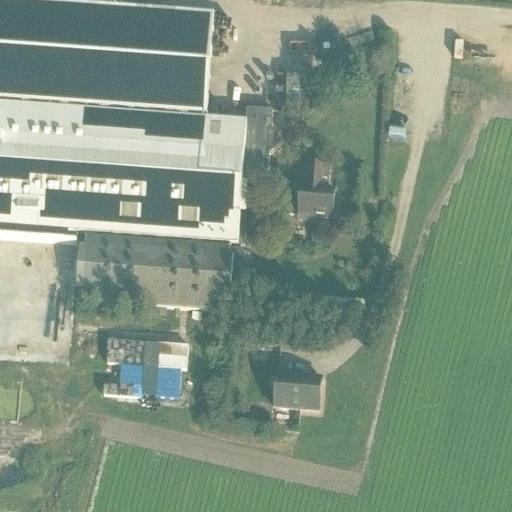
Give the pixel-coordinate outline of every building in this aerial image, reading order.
[(0,0),(0,226),(231,245),(238,245),(243,179),(268,181),(270,155),(284,145),(274,131),(275,112),(249,110),(248,124),(209,121),(217,17),(0,0)] [(301,200),(292,200),(290,217),(299,218),(299,222),(317,223),(318,219),(335,221),(335,216),(339,216),(339,207),(336,207),(337,193),(328,193),(329,171),(306,169),(306,173),(289,172),(287,194),(301,195),(301,200)] [(0,378),(222,395),(227,304),(231,245),(88,234),(0,226),(0,378)] [(232,251),(232,260),(245,260),(245,251),(232,251)] [(278,378),(275,411),(319,414),(322,381),(278,378)]
